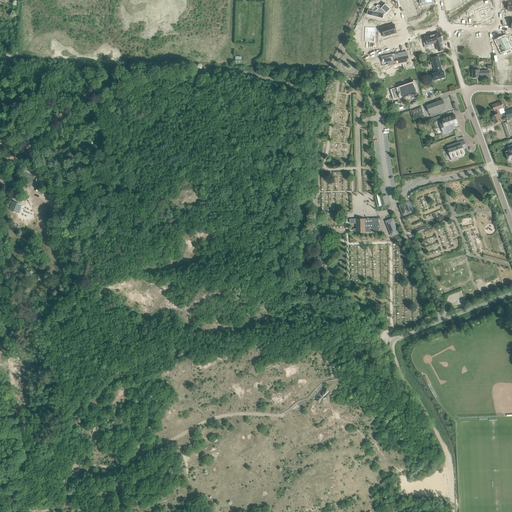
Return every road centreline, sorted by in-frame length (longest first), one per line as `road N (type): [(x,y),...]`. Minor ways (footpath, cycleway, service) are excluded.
road 1 (unclassified): [(0,164),(148,77),(242,71),(310,87),(329,69),(364,0)]
road 2 (track): [(0,281),(36,511)]
road 3 (unclassified): [(393,205),(381,116),(463,89)]
